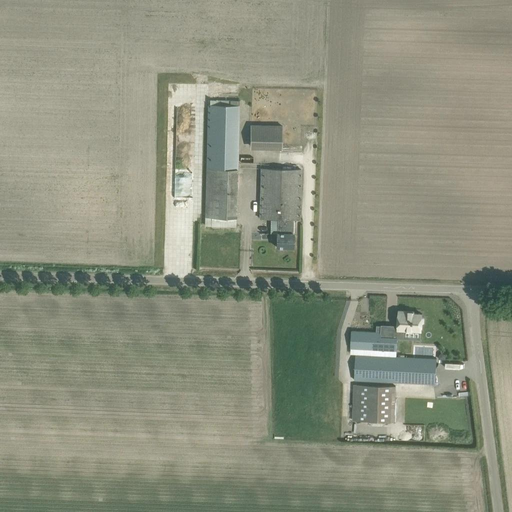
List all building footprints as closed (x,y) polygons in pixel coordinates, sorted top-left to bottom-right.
[(236,218),(239,100),(230,100),(230,105),(208,104),(206,217),(236,218)] [(281,150),(282,125),(251,124),(250,149),(281,150)] [(300,219),(301,169),(261,168),(260,218),(278,218),(277,233),(277,247),(293,248),(293,233),(294,219),(300,219)] [(393,337),(393,338),(397,338),(404,339),(405,330),(421,331),(422,324),(424,323),(424,318),(422,317),(422,314),(413,313),(413,311),(407,311),(399,311),(398,329),(394,329),(393,337)] [(372,338),(371,355),(396,356),(397,338),(393,338),(393,337),(381,337),(382,332),(382,325),(377,325),(376,332),(372,332),(372,338)] [(351,348),(350,354),(356,354),(371,355),(372,338),(372,332),(352,331),(351,337),(351,348)] [(436,384),(437,359),(371,355),(356,354),(354,380),(436,384)] [(460,358),(455,371),(459,373),(465,359),(460,358)] [(395,422),(396,386),(353,385),(352,421),(395,422)]
